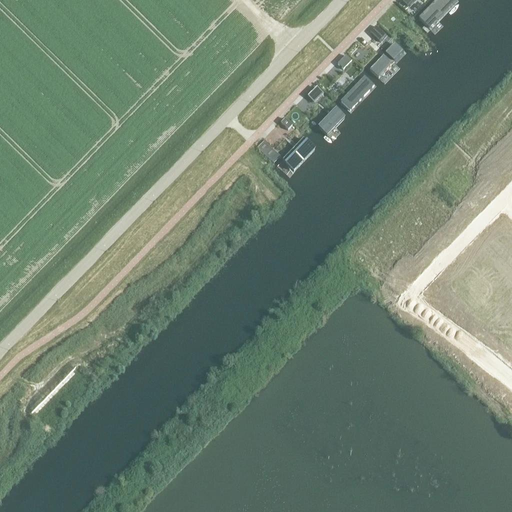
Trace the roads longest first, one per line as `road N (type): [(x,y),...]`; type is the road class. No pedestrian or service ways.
road 1 (unclassified): [(341,0),(0,351)]
road 2 (residential): [(511,383),(407,301),(501,203)]
